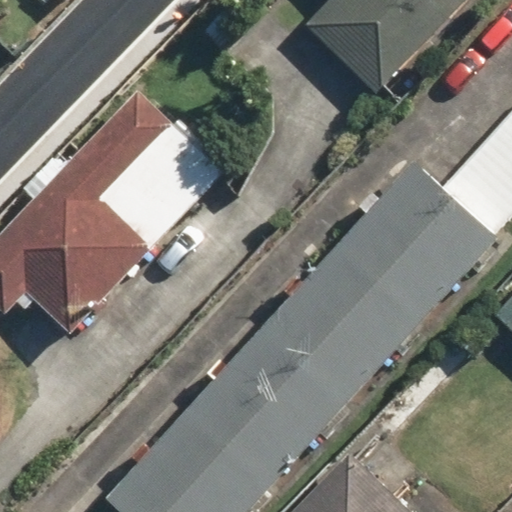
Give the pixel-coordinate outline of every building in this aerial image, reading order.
[(81,0),(62,0),(72,9),(81,0)] [(375,101),(473,0),(330,0),(332,1),(302,31),(375,101)] [(0,308),(18,290),(58,328),(136,247),(97,209),(168,135),(135,104),(64,178),(60,174),(0,235),(0,308)] [(511,109),(438,192),(489,238),(511,213),(511,109)] [(409,194),(102,511),(242,511),(482,263),(409,194)] [(511,299),(490,324),(511,343),(511,299)] [(392,511),(351,473),(313,511),(392,511)]
